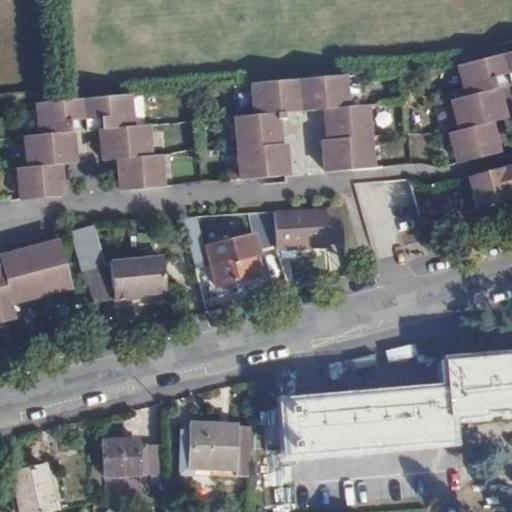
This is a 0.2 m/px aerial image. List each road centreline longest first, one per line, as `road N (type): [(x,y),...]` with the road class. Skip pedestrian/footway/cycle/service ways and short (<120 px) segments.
road 1 (tertiary): [(511,275),(0,402)]
road 2 (residential): [(0,225),(70,209),(343,187)]
